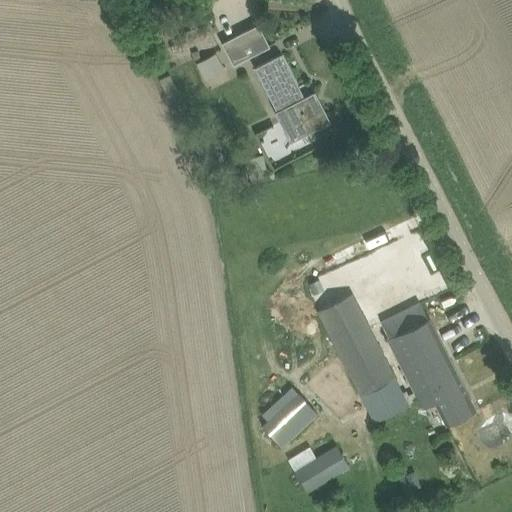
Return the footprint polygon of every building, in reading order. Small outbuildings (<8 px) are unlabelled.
[(233,65),(269,46),(257,24),(221,42),(233,65)] [(215,53),(200,62),(197,63),(196,64),(205,81),(224,71),(215,53)] [(291,141),(297,138),(330,121),(315,91),(304,97),(282,53),(264,62),(255,66),(277,110),(276,111),(291,141)] [(169,97),(179,92),(170,74),(160,79),(169,97)] [(226,158),(209,125),(192,134),(209,167),(226,158)] [(250,172),(264,169),(266,168),(263,155),(244,159),(247,173),(250,172)] [(396,378),(393,373),(370,327),(353,293),(316,311),(359,397),(370,391),(396,378)] [(406,390),(403,392),(403,393),(392,399),(398,410),(418,400),(422,409),(434,403),(445,425),(476,409),(429,317),(428,318),(420,302),(381,322),(389,337),(387,338),(402,368),(400,369),(403,375),(405,374),(413,391),(409,394),(406,390)] [(263,426),(281,445),(317,412),(299,392),(269,420),(263,426)] [(328,450),(293,471),(307,493),(342,473),(328,450)]
